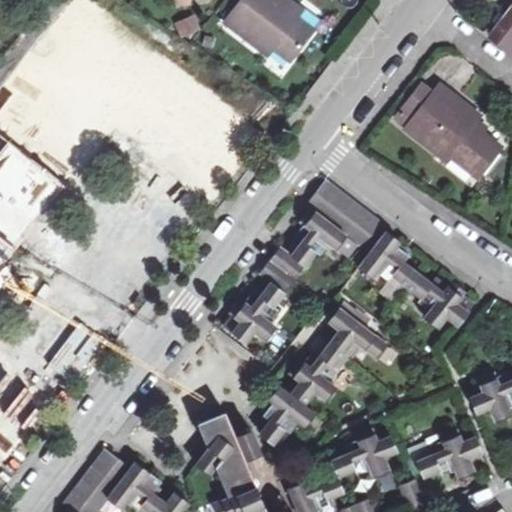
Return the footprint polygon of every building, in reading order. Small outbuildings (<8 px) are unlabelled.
[(315,33),(298,19),(301,16),(281,0),(250,0),(230,25),(267,56),(274,47),(292,61),(315,33)] [(511,8),(490,39),(511,54),(511,8)] [(192,13),(173,23),(181,38),(200,28),(192,13)] [(447,159),(474,181),(497,152),(469,130),(476,120),(439,92),(432,101),(419,93),(399,118),(411,128),(405,135),(443,164),(447,159)] [(0,261),(60,183),(6,141),(0,148),(0,261)] [(316,219),(335,194),(321,184),(303,209),(306,211),(316,219)] [(316,219),(328,228),(347,203),(335,194),(316,219)] [(347,203),(328,228),(337,234),(342,238),(360,213),(347,203)] [(319,257),(328,246),(337,234),(328,228),(316,219),(306,211),(298,222),(303,227),(298,233),(304,238),(288,258),(278,251),(277,252),(269,263),(293,281),(314,254),(319,257)] [(372,221),(360,213),(342,238),(344,240),(353,246),(372,221)] [(372,221),(353,246),(367,257),(385,231),(372,221)] [(367,257),(363,262),(375,272),(386,281),(390,277),(405,289),(415,275),(396,259),(400,253),(394,247),(397,243),(385,231),(367,257)] [(337,234),(328,246),(335,250),(344,240),(342,238),(337,234)] [(375,272),(363,262),(357,270),(370,280),(375,272)] [(239,324),(252,334),(257,338),(268,325),(276,314),(272,310),(293,281),(269,263),(259,276),(270,285),(255,304),(247,299),(241,306),(237,304),(228,315),(239,324)] [(416,304),(428,314),(442,323),(446,318),(454,306),(463,293),(452,284),(448,288),(442,284),(436,290),(415,275),(405,289),(420,300),(416,304)] [(454,306),(446,318),(455,323),(463,313),(454,306)] [(326,323),(338,331),(347,318),(337,311),(334,312),(326,323)] [(436,330),(442,323),(428,314),(424,321),(436,330)] [(347,318),(338,331),(328,344),(342,355),(349,360),(358,347),(375,360),(386,346),(347,318)] [(243,345),(252,334),(239,324),(231,335),(243,345)] [(268,325),(257,338),(264,343),(275,330),(268,325)] [(300,384),(311,393),(317,397),(327,385),(336,372),(331,369),(342,355),(328,344),(314,363),(307,358),(302,364),(297,362),(287,375),(300,384)] [(484,393),(489,407),(491,413),(505,407),(511,404),(511,380),(507,383),(502,375),(493,379),(491,374),(478,379),(484,393)] [(302,405),(311,393),(300,384),(291,396),(302,405)] [(334,390),(327,385),(317,397),(324,402),(334,390)] [(296,423),(305,412),(276,390),(267,401),(272,405),(267,412),(274,419),(270,423),(261,436),(272,445),(283,433),(287,435),(296,423)] [(476,412),(489,407),(484,393),(471,398),(476,412)] [(199,414),(211,448),(218,438),(225,443),(228,440),(241,434),(229,401),(199,414)] [(508,416),(505,407),(491,413),(494,421),(508,416)] [(313,417),(305,412),(296,423),(304,429),(313,417)] [(385,463),(382,458),(376,443),(369,430),(355,436),(357,441),(350,445),(353,453),(329,463),(335,477),(352,471),(355,475),(368,470),(385,463)] [(241,434),(228,440),(238,463),(245,460),(261,454),(251,431),(241,434)] [(455,470),(470,465),(468,459),(461,445),(456,431),(441,437),(444,443),(435,447),(438,455),(416,463),(422,477),(439,471),(442,476),(455,470)] [(259,511),(238,463),(228,440),(225,443),(218,438),(211,448),(198,464),(212,473),(217,466),(232,498),(215,506),(218,511),(259,511)] [(376,443),(382,458),(396,452),(389,438),(376,443)] [(476,438),(461,445),(468,459),(482,452),(476,438)] [(106,450),(93,469),(105,477),(118,487),(130,469),(119,459),(106,450)] [(83,482),(108,500),(114,492),(127,502),(140,511),(143,508),(149,511),(161,511),(167,504),(148,490),(153,482),(146,477),(150,472),(137,462),(130,469),(118,487),(105,477),(93,469),(83,482)] [(385,463),(368,470),(372,478),(388,471),(385,463)] [(473,472),(470,465),(455,470),(458,479),(473,472)] [(299,511),(315,511),(327,506),(325,501),(343,494),(335,477),(313,487),(310,479),(302,482),(301,477),(287,483),(299,511)] [(400,488),(409,511),(419,511),(427,509),(414,481),(409,482),(400,488)] [(74,493),(96,511),(98,511),(108,500),(83,482),(74,493)] [(178,490),(167,504),(161,511),(180,511),(190,499),(178,490)] [(114,492),(108,500),(121,510),(127,502),(114,492)] [(96,511),(74,493),(63,507),(69,511),(68,511),(96,511)] [(374,511),(368,499),(354,506),(356,511),(374,511)]
